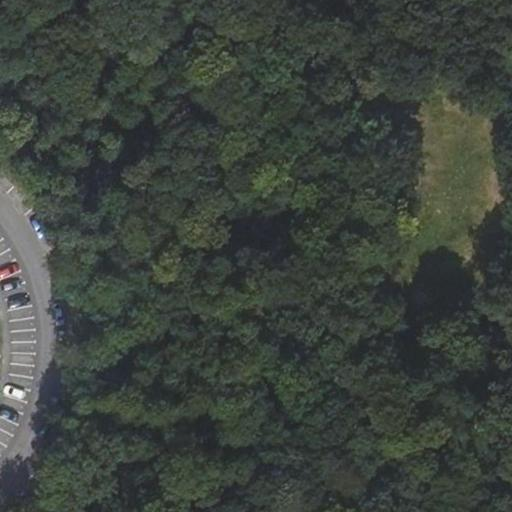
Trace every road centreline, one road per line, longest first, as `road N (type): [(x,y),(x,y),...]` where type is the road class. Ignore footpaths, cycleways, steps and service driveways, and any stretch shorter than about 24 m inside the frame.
road 1 (track): [(203,511),(273,441),(288,385),(295,292),(277,232),(185,130),(170,75),(174,0)]
road 2 (residential): [(0,218),(22,253),(36,315),(26,417),(0,483)]
